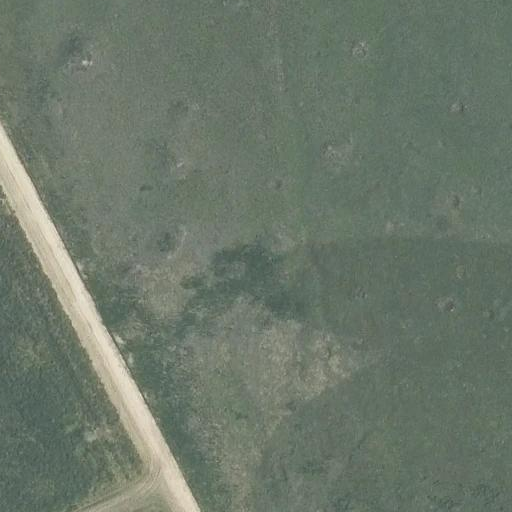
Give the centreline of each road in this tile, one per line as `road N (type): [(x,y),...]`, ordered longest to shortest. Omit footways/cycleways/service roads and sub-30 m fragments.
road 1 (track): [(0,177),(170,511)]
road 2 (track): [(0,254),(136,511)]
